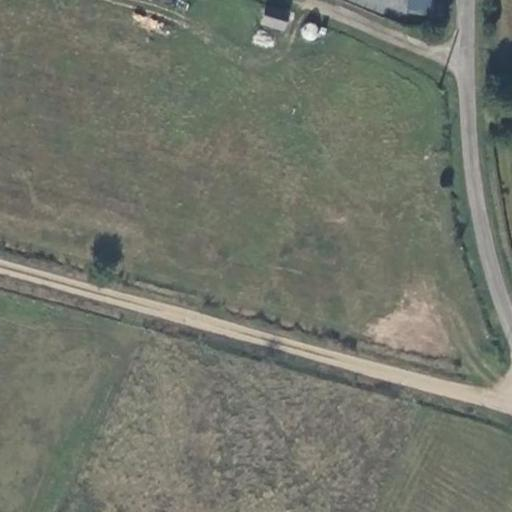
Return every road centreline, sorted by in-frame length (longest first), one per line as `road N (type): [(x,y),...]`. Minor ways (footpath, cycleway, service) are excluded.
road 1 (track): [(0,266),(486,400),(511,398)]
road 2 (unclassified): [(467,0),(468,128),(482,232),(511,325)]
